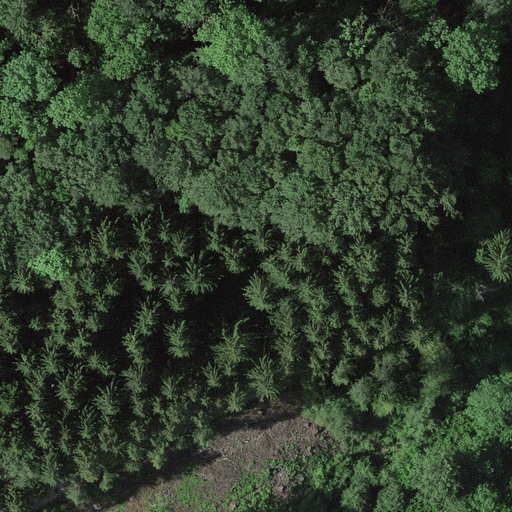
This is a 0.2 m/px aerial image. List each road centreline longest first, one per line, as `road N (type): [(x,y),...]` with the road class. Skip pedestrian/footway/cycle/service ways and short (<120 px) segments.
road 1 (track): [(12,511),(275,385),(363,357),(446,301),(511,285)]
road 2 (track): [(511,180),(482,164),(378,167),(0,239)]
